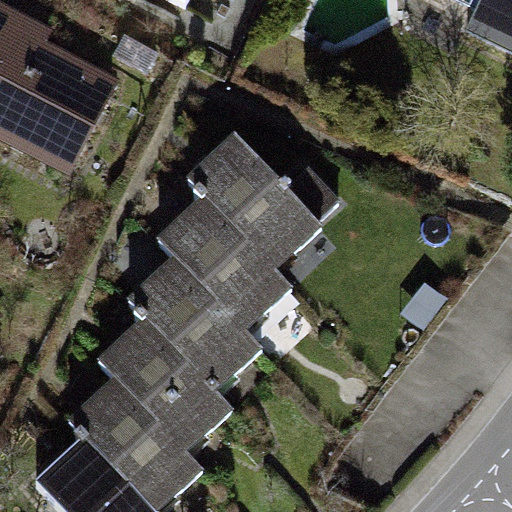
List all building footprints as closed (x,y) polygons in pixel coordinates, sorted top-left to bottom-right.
[(511,0),(480,0),(467,38),(511,62),(511,0)] [(144,102),(0,22),(0,141),(93,194),(144,102)] [(346,183),(224,109),(182,178),(304,252),(346,183)] [(310,257),(192,187),(158,244),(275,314),(310,257)] [(286,322),(164,250),(129,308),(251,380),(286,322)] [(256,387),(139,317),(102,378),(219,448),(256,387)] [(193,511),(227,458),(109,384),(71,446),(176,511),(193,511)] [(165,511),(73,451),(36,508),(41,511),(165,511)]
